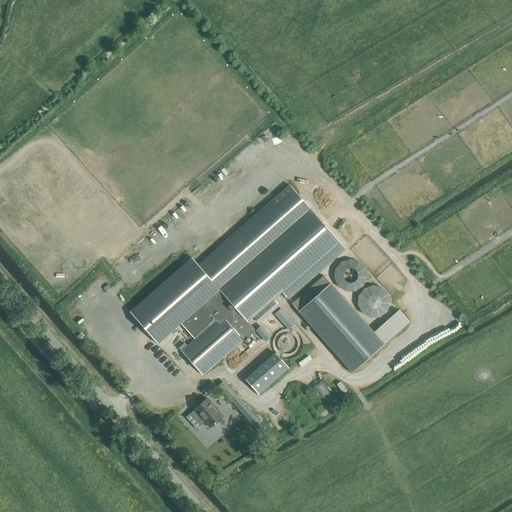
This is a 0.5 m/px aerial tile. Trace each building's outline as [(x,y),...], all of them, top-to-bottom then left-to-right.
[(158,344),(167,335),(181,323),(194,339),(181,351),(203,375),(255,330),(248,322),(282,292),(288,299),(346,249),(289,185),(198,265),(191,257),(130,312),(158,344)] [(359,289),(370,267),(346,255),(339,268),(341,269),(337,278),(359,289)] [(291,304),(352,373),(410,322),(399,310),(374,332),(324,276),(291,304)] [(392,291),(362,284),(356,310),(386,317),(392,291)] [(289,328),(296,322),(282,306),(275,312),(289,328)] [(266,340),(272,335),(262,324),(256,329),(266,340)] [(289,368),(275,353),(245,379),(258,395),(289,368)] [(310,389),(327,410),(337,402),(320,381),(310,389)] [(344,392),(348,389),(341,381),(337,384),(344,392)] [(203,391),(207,396),(217,388),(212,383),(203,391)] [(259,430),(265,425),(239,396),(233,402),(259,430)] [(194,409),(210,427),(223,416),(207,398),(194,409)]
